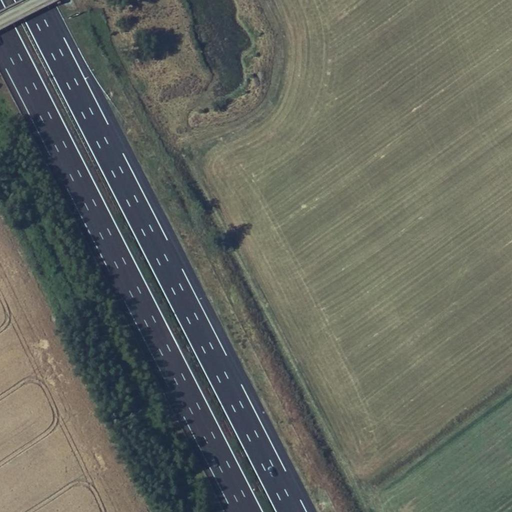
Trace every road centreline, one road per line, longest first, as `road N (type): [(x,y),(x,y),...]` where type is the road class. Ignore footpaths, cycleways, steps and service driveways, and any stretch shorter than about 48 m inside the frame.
road 1 (motorway): [(293,511),(29,0)]
road 2 (motorway): [(0,28),(249,511)]
